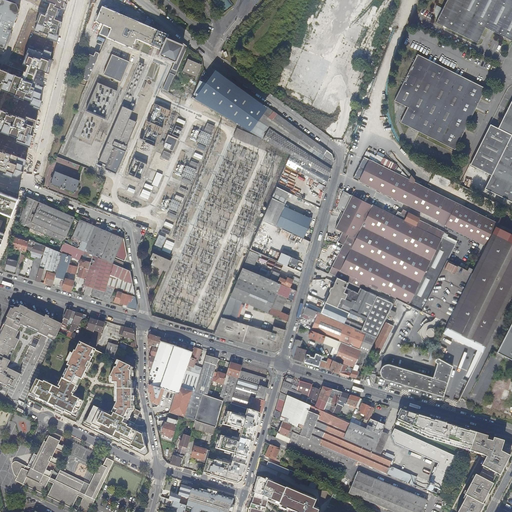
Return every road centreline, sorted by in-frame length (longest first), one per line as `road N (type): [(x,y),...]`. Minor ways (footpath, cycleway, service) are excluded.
road 1 (unclassified): [(140,0),(341,158),(282,364)]
road 2 (secondary): [(282,364),(511,433)]
road 3 (residential): [(29,189),(80,0)]
road 4 (residential): [(139,321),(157,468)]
road 5 (secondary): [(145,323),(282,364)]
road 6 (secondary): [(14,285),(139,321)]
road 7 (residential): [(45,418),(157,468)]
